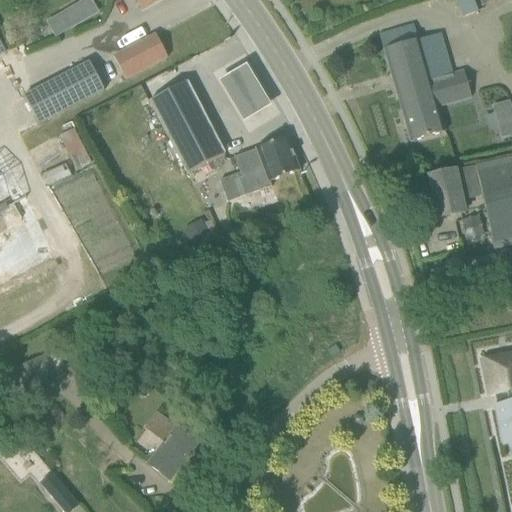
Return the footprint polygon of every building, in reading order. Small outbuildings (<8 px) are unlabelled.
[(53,37),(97,14),(89,0),(81,0),(43,20),(53,37)] [(134,0),(142,12),(161,0),(134,0)] [(471,0),(454,0),(462,19),(477,14),(471,0)] [(155,35),(113,57),(125,82),(168,60),(155,35)] [(471,98),(463,73),(451,76),(439,35),(382,51),(409,144),(444,134),(437,108),(471,98)] [(0,293),(58,260),(0,156),(0,58),(6,55),(0,43),(0,216),(14,209),(19,219),(0,229),(0,293)] [(92,68),(27,102),(39,126),(105,92),(92,68)] [(258,96),(245,75),(218,91),(242,131),(271,117),(258,96)] [(224,156),(186,84),(149,103),(187,176),(224,156)] [(489,105),(498,140),(511,136),(511,117),(508,101),(489,105)] [(72,129),(57,136),(72,171),(88,164),(72,129)] [(269,184),(298,173),(286,139),(257,150),(257,151),(234,160),(239,175),(219,183),(225,200),(269,184)] [(437,220),(464,214),(461,204),(481,199),(493,251),(511,246),(511,159),(447,174),(428,179),(437,220)] [(203,225),(201,222),(185,231),(194,247),(216,236),(209,222),(203,225)] [(207,244),(192,252),(198,262),(212,254),(207,244)] [(511,354),(480,361),(488,398),(495,397),(496,407),(493,407),(501,446),(511,444),(511,354)] [(44,356),(2,378),(16,405),(25,400),(31,412),(57,399),(47,379),(54,376),(44,356)] [(132,383),(143,391),(150,381),(140,373),(132,383)] [(151,469),(152,470),(168,482),(196,443),(158,415),(150,425),(171,442),(151,469)] [(0,419),(0,442),(11,433),(0,419)] [(39,486),(61,511),(75,511),(78,510),(50,477),(39,486)]
